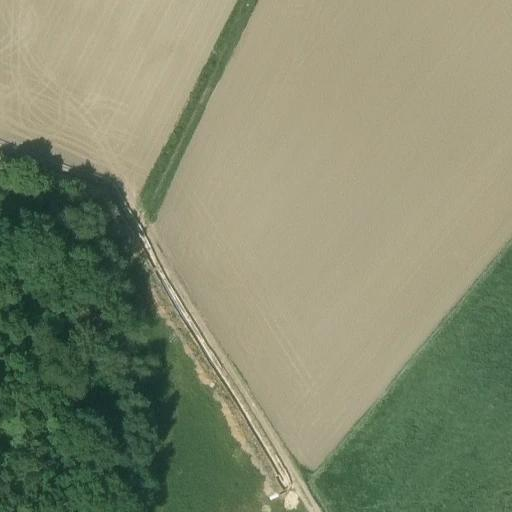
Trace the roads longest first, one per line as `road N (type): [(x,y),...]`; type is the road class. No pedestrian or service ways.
road 1 (track): [(314,511),(138,230),(0,179)]
road 2 (track): [(138,230),(250,0)]
